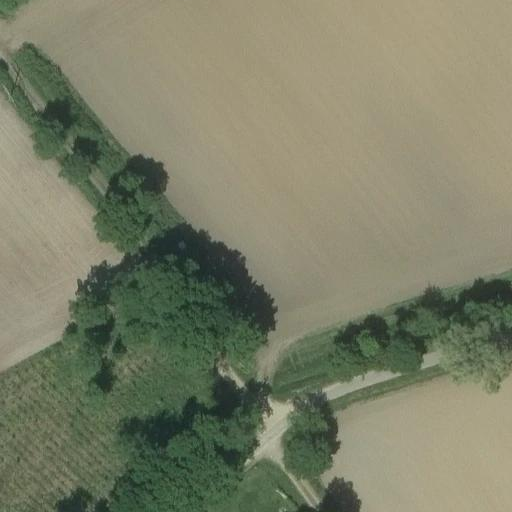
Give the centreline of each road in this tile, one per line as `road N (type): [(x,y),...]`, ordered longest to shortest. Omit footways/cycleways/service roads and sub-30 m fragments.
road 1 (track): [(0,62),(134,228),(270,425)]
road 2 (unclassified): [(511,337),(290,413),(181,511)]
